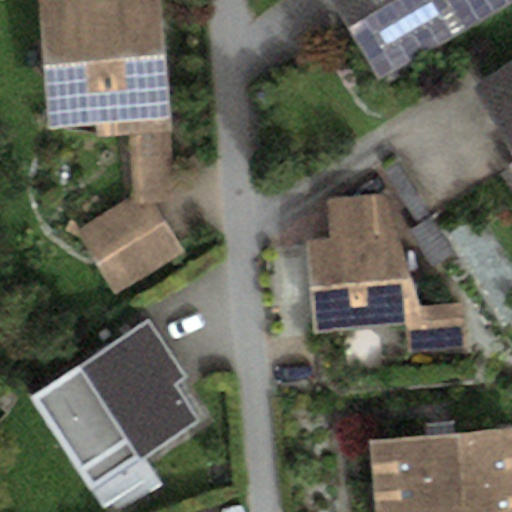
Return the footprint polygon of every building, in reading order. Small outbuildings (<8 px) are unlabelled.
[(161,0),(54,0),(42,1),(52,126),(96,122),(97,136),(127,134),(131,200),(154,202),(175,204),(161,0)] [(511,0),(330,0),(375,78),(511,0)] [(511,60),(469,87),(511,157),(511,60)] [(394,157),(381,164),(416,221),(428,214),(394,157)] [(332,237),(307,241),(314,333),(404,321),(407,352),(465,347),(461,305),(421,306),(388,193),(328,198),(332,237)] [(131,200),(78,233),(117,293),(185,250),(154,202),(131,200)] [(430,218),(409,231),(431,267),(452,254),(430,218)] [(150,317),(31,396),(102,503),(150,471),(141,456),(196,419),(174,385),(188,375),(150,317)] [(511,511),(511,430),(372,440),(377,511),(511,511)]
